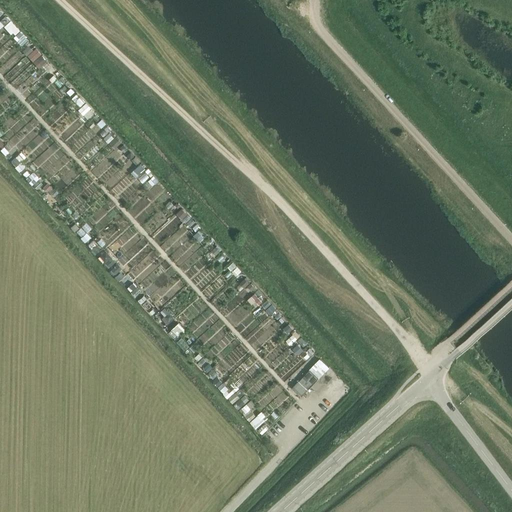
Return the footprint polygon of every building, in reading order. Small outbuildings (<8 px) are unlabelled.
[(24,43),(30,39),(13,20),(8,24),(24,43)] [(38,47),(35,50),(30,45),(25,50),(40,68),(49,60),(38,47)] [(109,126),(101,133),(116,148),(123,142),(109,126)] [(118,150),(123,155),(129,148),(124,143),(118,150)] [(133,169),(137,176),(148,169),(144,163),(133,169)] [(142,177),(151,187),(159,180),(149,170),(142,177)] [(185,223),(192,216),(187,210),(179,217),(185,223)] [(98,222),(94,217),(77,232),(87,242),(93,236),(88,231),(98,222)] [(200,230),(196,235),(202,241),(207,236),(200,230)] [(250,290),(255,285),(248,276),(242,281),(250,290)] [(182,321),(168,332),(174,339),(187,328),(182,321)] [(296,334),(288,339),(291,343),(299,338),(296,334)] [(294,348),(300,354),(306,349),(300,343),(294,348)] [(224,392),(229,387),(217,374),(212,379),(224,392)] [(298,381),(293,387),(301,395),(307,390),(298,381)] [(231,400),(234,404),(234,403),(238,409),(251,400),(245,391),(231,400)] [(253,399),(240,409),(256,429),(269,418),(263,411),(258,415),(252,408),(257,404),(253,399)]
